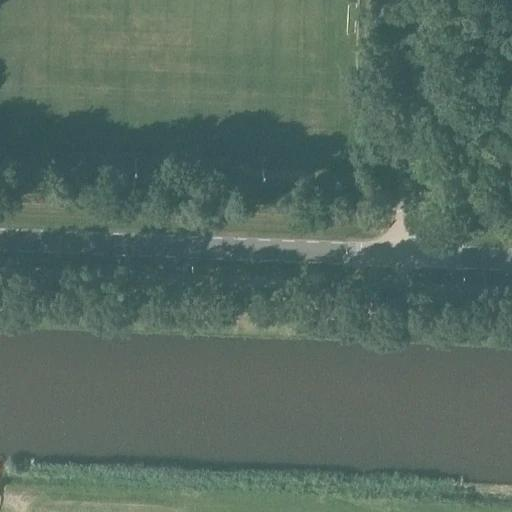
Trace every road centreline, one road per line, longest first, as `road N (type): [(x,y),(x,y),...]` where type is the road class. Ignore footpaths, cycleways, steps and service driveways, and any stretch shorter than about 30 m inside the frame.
road 1 (unclassified): [(401,256),(0,240)]
road 2 (unclassified): [(401,256),(411,0)]
